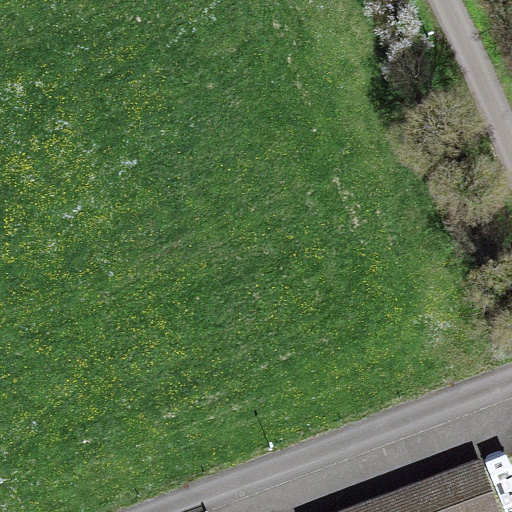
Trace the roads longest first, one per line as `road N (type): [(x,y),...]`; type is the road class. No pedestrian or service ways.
road 1 (residential): [(199,511),(511,395)]
road 2 (residential): [(433,0),(511,170)]
